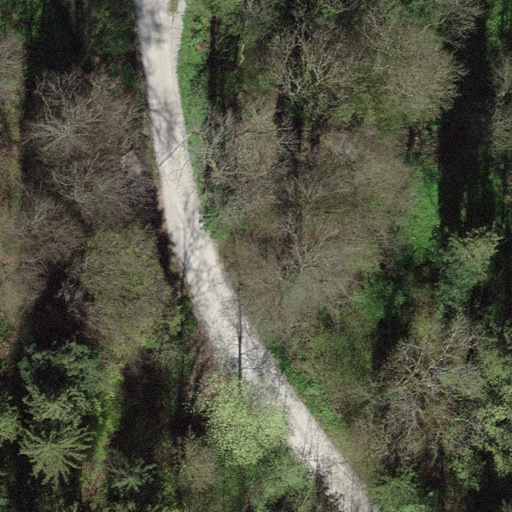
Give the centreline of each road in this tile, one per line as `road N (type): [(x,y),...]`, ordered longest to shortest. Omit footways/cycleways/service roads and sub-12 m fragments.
road 1 (unclassified): [(360,511),(217,302),(183,195),(148,0)]
road 2 (track): [(217,302),(113,136),(68,0)]
